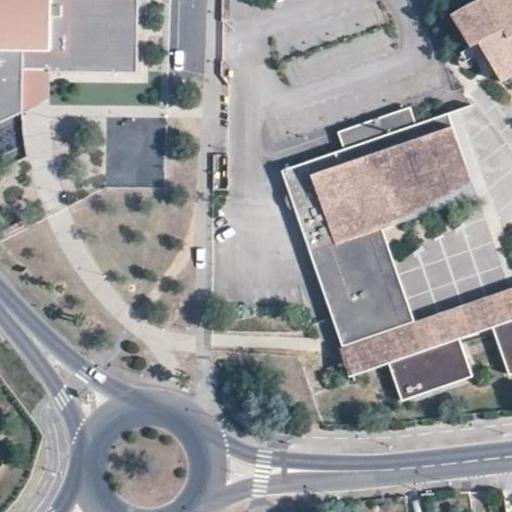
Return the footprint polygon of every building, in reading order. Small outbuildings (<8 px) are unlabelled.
[(0,0),(0,133),(23,122),(23,112),(49,100),(49,81),(147,82),(148,0),(0,0)] [(511,0),(482,0),(481,1),(470,6),(458,13),(449,18),(468,49),(476,44),(500,85),(510,79),(511,78),(511,0)] [(282,173),(343,348),(402,328),(369,234),(381,230),(471,184),(448,116),(416,127),(409,110),(338,134),(344,152),(282,173)] [(352,373),(387,361),(458,337),(491,325),(511,317),(511,289),(402,328),(343,348),(352,373)] [(511,317),(491,325),(509,377),(511,376),(511,317)] [(458,337),(387,361),(402,403),(473,378),(458,337)] [(246,403),(265,396),(258,377),(239,383),(246,403)]
